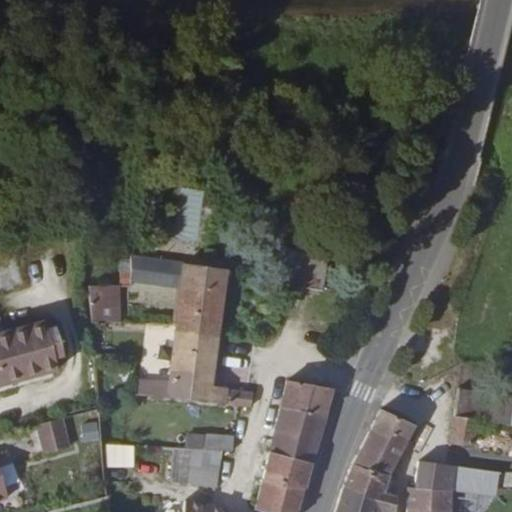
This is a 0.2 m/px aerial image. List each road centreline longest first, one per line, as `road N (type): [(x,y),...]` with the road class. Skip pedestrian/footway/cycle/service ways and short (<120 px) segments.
road 1 (tertiary): [(317,511),(335,454),(449,202),(498,0)]
road 2 (track): [(245,511),(238,509),(277,355),(430,420),(401,511)]
road 3 (track): [(46,255),(76,367),(65,393),(0,408)]
